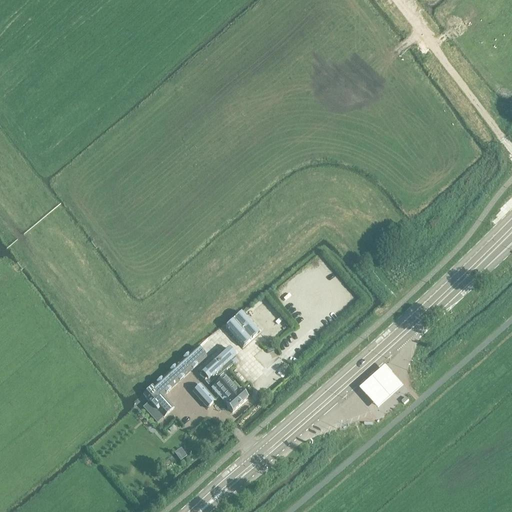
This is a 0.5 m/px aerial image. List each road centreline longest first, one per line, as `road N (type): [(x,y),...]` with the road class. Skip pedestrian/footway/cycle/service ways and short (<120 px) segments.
road 1 (secondary): [(511,221),(204,504)]
road 2 (track): [(80,254),(130,236),(335,57),(377,55),(424,38)]
road 3 (secondary): [(204,504),(320,413),(511,238)]
road 4 (track): [(394,0),(511,149)]
